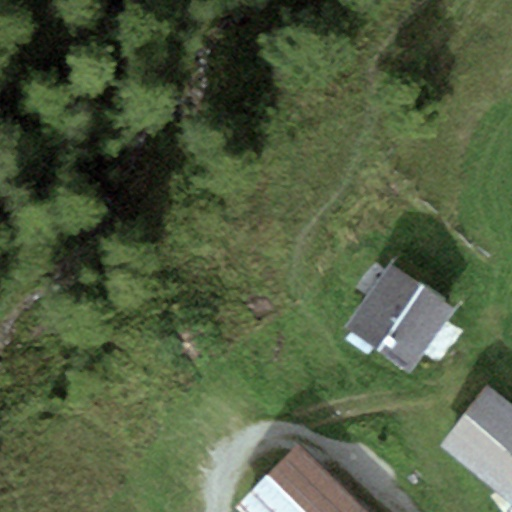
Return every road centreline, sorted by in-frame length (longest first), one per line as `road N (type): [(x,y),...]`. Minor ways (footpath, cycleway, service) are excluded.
road 1 (track): [(220,511),(217,478),(269,433),(345,407),(445,391)]
road 2 (track): [(381,511),(291,428)]
